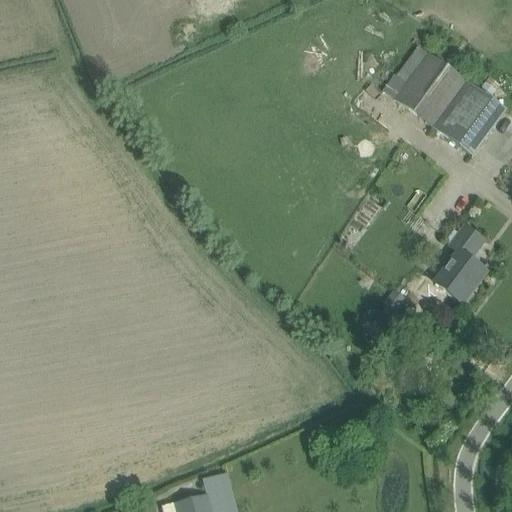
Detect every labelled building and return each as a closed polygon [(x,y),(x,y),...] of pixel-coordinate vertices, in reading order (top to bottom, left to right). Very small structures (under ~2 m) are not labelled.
[(472,160),(507,114),(428,56),(395,101),(432,129),(472,160)] [(499,87),(489,79),(482,89),(492,97),(499,87)] [(359,190),(383,161),(340,127),(316,156),(359,190)] [(389,251),(407,221),(368,197),(350,227),(389,251)] [(437,306),(445,294),(461,306),(472,291),(468,289),(482,271),(470,262),(483,243),(464,228),(449,248),(458,255),(436,285),(430,280),(420,292),(437,306)] [(406,300),(393,291),(383,305),(396,315),(406,300)] [(210,511),(207,496),(173,505),(161,508),(162,511),(210,511)]
